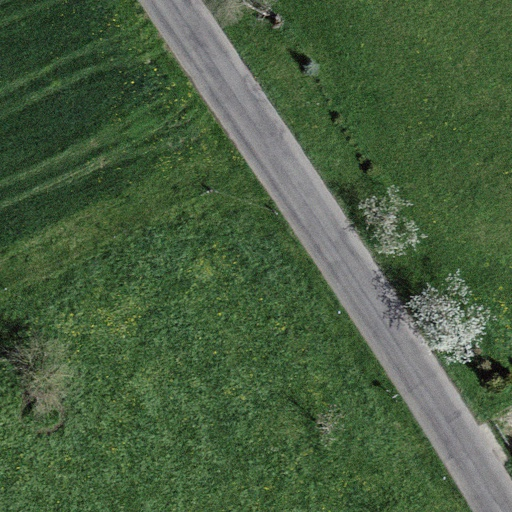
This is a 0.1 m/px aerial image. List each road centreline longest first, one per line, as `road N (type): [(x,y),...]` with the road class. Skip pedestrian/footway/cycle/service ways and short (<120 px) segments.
road 1 (residential): [(173,0),(492,511)]
road 2 (track): [(271,146),(0,273)]
